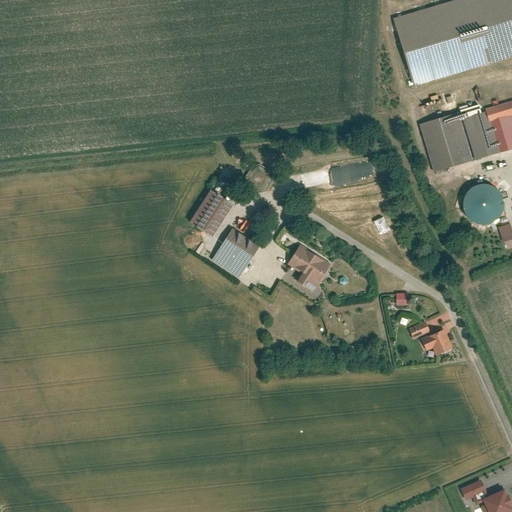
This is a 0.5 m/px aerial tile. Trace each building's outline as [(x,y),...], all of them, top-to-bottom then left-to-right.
[(511,0),(452,0),(395,17),(414,85),(511,56),(511,0)] [(511,99),(487,108),(487,110),(491,122),(500,120),(511,115),(511,99)] [(463,117),(475,158),(500,151),(491,122),(487,110),(463,117)] [(434,171),(472,160),(458,113),(419,124),(434,171)] [(511,115),(500,120),(509,150),(511,149),(511,115)] [(325,168),(329,186),(369,178),(366,160),(325,168)] [(499,216),(503,211),(504,205),(503,199),(501,193),(497,189),(491,186),(485,184),(479,185),(474,188),(469,192),(466,197),(465,203),(465,209),(468,215),(472,219),(477,222),(483,224),(489,223),(495,221),(499,216)] [(212,236),(233,202),(213,190),(192,223),(212,236)] [(397,249),(384,212),(375,215),(388,252),(397,249)] [(501,241),(511,238),(511,229),(511,223),(497,226),(501,241)] [(260,246),(233,227),(212,258),(239,277),(260,246)] [(332,263),(302,244),(291,262),(304,270),(298,281),(313,291),(332,263)] [(409,293),(397,293),(397,305),(409,305),(409,293)] [(427,321),(411,328),(415,337),(431,330),(427,321)] [(446,328),(422,338),(428,350),(434,347),(438,355),(454,347),(446,328)] [(481,481),(463,489),(467,499),(473,496),(486,490),(481,481)] [(484,497),(486,503),(482,505),(485,511),(511,511),(511,502),(505,488),(488,495),(484,497)] [(486,490),(473,496),(476,501),(484,497),(488,495),(486,490)]
